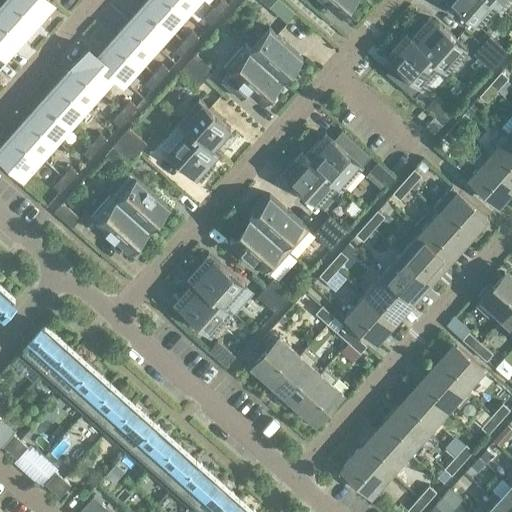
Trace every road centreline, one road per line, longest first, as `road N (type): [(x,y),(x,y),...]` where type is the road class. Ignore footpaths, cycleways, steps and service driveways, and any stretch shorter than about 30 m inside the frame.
road 1 (residential): [(328,72),(114,316)]
road 2 (residential): [(294,476),(511,236)]
road 3 (residential): [(114,316),(294,476)]
road 4 (residential): [(0,105),(98,0)]
